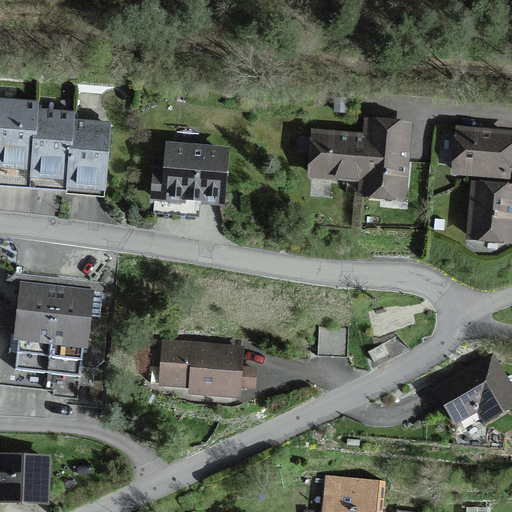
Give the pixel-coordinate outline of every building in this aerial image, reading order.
[(20,175),(31,175),(36,113),(37,106),(0,102),(0,183),(20,185),(20,175)] [(72,124),(73,116),(36,113),(31,175),(30,185),(56,188),(57,178),(68,179),(72,124)] [(368,123),(366,138),(363,178),(362,194),(402,197),(405,161),(399,161),(402,126),(368,123)] [(110,127),(72,124),(68,179),(79,179),(78,189),(105,191),(110,127)] [(506,176),(507,168),(511,168),(511,138),(510,138),(510,136),(459,131),(455,171),(506,176)] [(363,178),(366,138),(315,134),(312,174),(363,178)] [(167,173),(157,172),(153,213),(196,217),(198,198),(202,198),(203,193),(221,195),(225,153),(170,148),(167,173)] [(510,241),(511,220),(511,188),(475,186),(470,237),(510,241)] [(85,331),(86,316),(99,317),(103,283),(26,274),(18,342),(0,339),(0,384),(54,390),(54,395),(77,398),(79,384),(92,386),(94,369),(104,361),(106,333),(85,331)] [(166,344),(163,382),(200,385),(199,391),(236,394),(239,350),(166,344)] [(389,354),(383,344),(368,352),(374,362),(389,354)] [(435,389),(455,423),(478,409),(486,422),(511,406),(511,389),(492,355),(435,389)] [(22,454),(18,459),(0,457),(0,499),(45,501),(47,460),(29,459),(25,454),(22,454)] [(380,511),(383,482),(329,477),(326,511),(380,511)]
